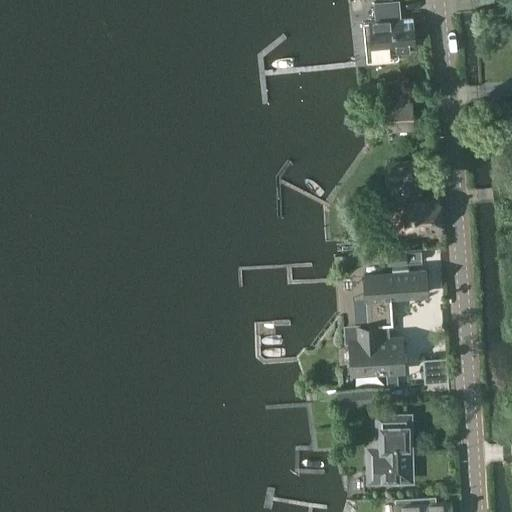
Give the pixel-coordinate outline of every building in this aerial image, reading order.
[(377,23),(363,24),(367,61),(394,59),(393,50),(414,48),(412,27),(404,27),(403,20),(400,21),(397,0),(391,0),(375,1),(377,23)] [(392,105),(388,105),(388,106),(389,130),(413,129),(412,104),(409,104),(409,92),(392,92),(392,105)] [(386,166),(387,182),(396,181),(398,201),(389,202),(392,234),(409,232),(412,236),(420,235),(422,232),(443,230),(441,198),(420,199),(419,192),(412,193),(410,164),(386,166)] [(420,248),(387,250),(387,251),(388,264),(419,262),(421,262),(420,248)] [(361,341),(351,341),(353,373),(387,371),(388,384),(388,385),(398,384),(398,371),(398,370),(401,370),(399,339),(390,339),(389,324),(392,323),(393,323),(391,297),(391,296),(427,294),(425,272),(425,271),(409,272),(409,267),(393,268),(393,273),(364,275),(364,276),(367,324),(365,324),(360,325),(361,341)] [(425,382),(448,380),(447,357),(423,358),(425,382)] [(340,392),(341,406),(375,405),(374,390),(340,392)] [(373,477),(408,477),(407,419),(382,419),(383,451),(373,451),(373,477)] [(436,495),(395,498),(395,511),(450,511),(450,503),(437,503),(436,495)]
